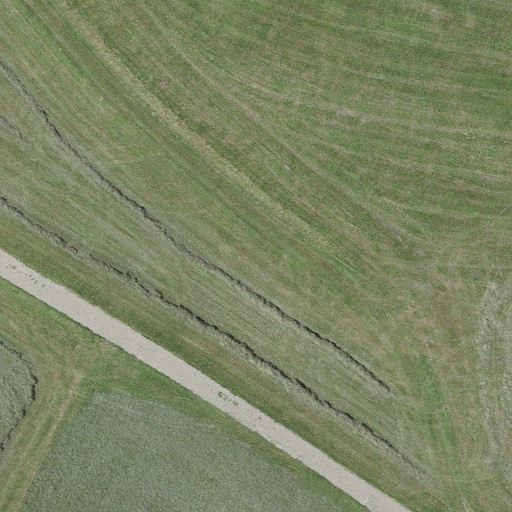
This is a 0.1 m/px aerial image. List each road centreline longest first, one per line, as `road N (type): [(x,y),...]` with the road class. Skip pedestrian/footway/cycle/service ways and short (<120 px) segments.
road 1 (track): [(466,511),(409,358),(373,305),(121,83),(48,0)]
road 2 (track): [(390,511),(0,265)]
